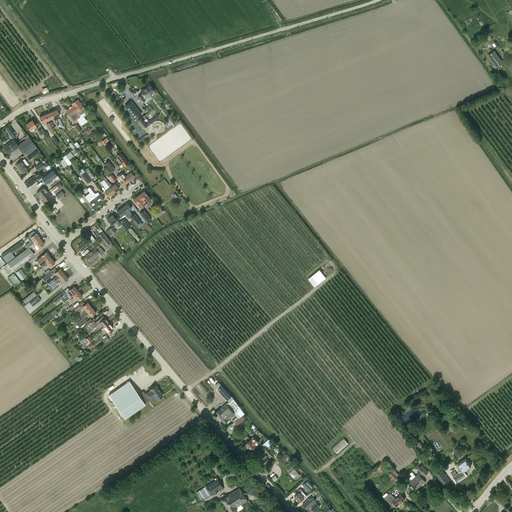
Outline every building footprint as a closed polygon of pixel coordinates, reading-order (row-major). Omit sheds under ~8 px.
[(503,63),(494,51),(488,55),(497,67),(503,63)] [(141,92),(143,94),(141,96),(141,95),(138,97),(142,102),(145,100),(144,99),(154,91),(149,84),(145,88),(141,92)] [(76,112),(83,120),(85,119),(83,117),(87,113),(86,111),(83,107),(78,100),(72,104),(73,106),(77,111),(76,112)] [(135,119),(141,114),(131,102),(126,106),(135,119)] [(79,123),(83,120),(76,112),(77,111),(73,106),(66,111),(70,117),(71,116),(75,123),(78,121),(79,123)] [(57,109),(51,112),(53,118),(59,115),(62,114),(60,110),(58,111),(57,109)] [(148,124),(159,117),(153,109),(143,116),(148,124)] [(51,112),(45,114),(48,120),(53,118),(51,112)] [(48,120),(45,114),(39,117),(42,122),(48,120)] [(137,120),(143,128),(147,126),(141,118),(137,120)] [(38,128),(36,126),(32,120),(26,124),(30,130),(34,128),(35,130),(38,128)] [(76,124),(73,127),(78,133),(81,131),(76,124)] [(10,140),(16,136),(9,126),(4,130),(10,140)] [(24,156),(27,155),(37,148),(28,135),(24,137),(26,139),(18,145),(19,146),(18,147),(24,156)] [(148,139),(145,136),(138,141),(141,144),(148,139)] [(14,140),(4,147),(8,154),(18,147),(19,146),(18,145),(14,140)] [(35,149),(26,156),(29,160),(38,153),(35,149)] [(71,152),(63,156),(69,165),(71,162),(69,159),(74,155),(71,152)] [(128,163),(121,153),(117,155),(125,166),(128,163)] [(45,166),(43,163),(46,161),(45,159),(42,161),(42,162),(35,167),(38,172),(45,166)] [(22,160),(16,165),(23,174),(29,169),(22,160)] [(105,164),(111,172),(115,169),(109,161),(105,164)] [(122,170),(129,180),(135,176),(131,171),(130,172),(126,167),(122,170)] [(88,168),(84,171),(85,172),(91,180),(92,179),(92,178),(95,176),(90,170),(89,170),(88,168)] [(124,184),(129,180),(121,170),(121,169),(118,171),(120,173),(117,175),(124,184)] [(46,184),(57,175),(53,170),(42,179),(46,184)] [(33,176),(33,177),(27,181),(30,185),(37,181),(37,180),(42,176),(39,172),(33,176)] [(85,172),(82,175),(81,175),(87,183),(92,180),(91,180),(85,172)] [(104,186),(106,188),(103,190),(104,192),(108,197),(114,192),(110,188),(108,185),(104,180),(102,181),(101,182),(104,186)] [(114,192),(119,188),(115,183),(110,188),(114,192)] [(44,187),(36,193),(40,198),(48,192),(44,187)] [(87,189),(89,193),(98,204),(103,200),(100,195),(97,197),(92,191),(89,187),(87,189)] [(65,194),(62,190),(56,195),(59,199),(65,194)] [(144,191),(138,195),(142,200),(146,205),(148,207),(151,204),(150,202),(152,201),(144,191)] [(48,192),(40,198),(43,202),(51,196),(49,193),(48,192)] [(80,196),(78,197),(82,203),(87,199),(93,208),(98,204),(89,193),(85,196),(82,192),(79,195),(80,196)] [(138,195),(133,199),(137,204),(142,200),(138,195)] [(122,207),(126,212),(132,208),(128,203),(122,207)] [(128,219),(130,217),(128,214),(126,212),(122,207),(117,211),(121,216),(124,214),(128,219)] [(157,217),(163,212),(160,208),(153,213),(157,217)] [(145,211),(141,213),(149,223),(152,220),(145,211)] [(134,214),(132,215),(132,216),(130,217),(136,225),(140,221),(134,214)] [(111,224),(113,222),(115,224),(118,227),(120,225),(118,222),(116,220),(114,216),(113,215),(111,216),(107,219),(111,224)] [(130,227),(125,219),(121,222),(127,230),(130,227)] [(98,235),(102,241),(107,237),(100,227),(96,229),(99,234),(98,235)] [(112,227),(106,231),(110,236),(116,232),(112,227)] [(130,228),(128,230),(132,237),(136,235),(130,228)] [(25,246),(27,248),(32,245),(40,239),(36,233),(35,234),(33,231),(29,235),(30,236),(27,238),(30,242),(25,246)] [(92,236),(78,247),(81,251),(87,246),(90,249),(94,246),(92,244),(95,242),(94,241),(96,240),(92,236)] [(107,237),(102,241),(107,246),(111,242),(107,237)] [(39,248),(44,244),(40,239),(35,243),(37,246),(39,248)] [(12,253),(22,246),(19,243),(1,255),(7,263),(15,257),(12,253)] [(27,248),(15,257),(7,263),(12,270),(13,270),(14,272),(29,261),(28,259),(34,255),(31,251),(35,248),(34,247),(32,245),(27,248)] [(97,247),(95,248),(85,256),(90,261),(99,253),(100,251),(100,249),(99,247),(97,247)] [(51,257),(46,252),(36,260),(41,265),(51,257)] [(39,270),(47,263),(50,266),(55,263),(50,258),(41,265),(37,268),(39,270)] [(12,271),(7,264),(0,269),(5,276),(12,271)] [(46,283),(49,286),(64,274),(59,269),(57,271),(54,268),(50,271),(46,274),(42,278),(45,282),(53,274),(55,272),(57,275),(52,279),(52,278),(46,283)] [(21,280),(26,277),(20,269),(15,272),(21,280)] [(319,269),(307,277),(314,286),(326,277),(319,269)] [(18,285),(21,282),(13,273),(9,277),(14,284),(12,285),(14,288),(18,285)] [(51,289),(57,285),(56,284),(61,280),(63,283),(68,279),(64,274),(49,286),(51,289)] [(63,297),(60,299),(64,303),(73,295),(78,291),(74,286),(67,292),(65,290),(60,294),(63,297)] [(82,296),(78,291),(73,295),(78,300),(82,296)] [(56,303),(60,299),(63,297),(60,294),(53,300),(56,303)] [(29,303),(32,307),(41,300),(38,296),(29,303)] [(74,309),(80,317),(91,307),(87,302),(82,306),(83,306),(81,307),(79,305),(74,309)] [(81,320),(76,323),(79,328),(84,323),(86,326),(92,321),(90,319),(87,322),(85,319),(86,316),(89,313),(91,316),(96,313),(91,307),(80,317),(82,319),(81,320)] [(48,313),(41,319),(45,324),(52,318),(48,313)] [(100,323),(104,327),(109,323),(103,316),(97,321),(99,324),(100,323)] [(98,327),(93,321),(89,324),(94,330),(98,327)] [(104,327),(107,331),(106,332),(109,335),(112,332),(110,330),(113,328),(109,323),(104,327)] [(90,339),(89,337),(86,339),(84,337),(79,341),(83,345),(90,339)] [(80,350),(89,343),(92,341),(90,339),(83,345),(79,348),(80,350)] [(106,390),(108,394),(125,382),(123,379),(106,390)] [(163,396),(156,385),(150,389),(151,391),(147,393),(145,395),(146,397),(142,399),(129,381),(109,395),(125,418),(145,404),(149,401),(149,400),(150,399),(154,396),(157,400),(163,396)] [(241,409),(235,401),(228,393),(222,386),(218,382),(215,386),(224,396),(229,402),(227,404),(216,413),(224,423),(236,414),(238,416),(232,421),(233,422),(244,414),(241,409)] [(239,427),(247,421),(243,416),(235,422),(239,427)] [(252,440),(251,439),(246,444),(252,450),(256,445),(259,443),(258,441),(254,438),(252,440)] [(338,454),(349,444),(344,438),(332,448),(338,454)] [(264,463),(272,456),(266,451),(264,453),(259,458),(261,460),(264,463)] [(457,466),(461,472),(454,477),(457,481),(465,476),(463,472),(471,466),(466,458),(457,464),(458,466),(457,466)] [(428,472),(422,465),(418,468),(421,472),(419,474),(418,473),(415,476),(414,474),(410,478),(411,480),(410,481),(416,488),(425,481),(421,476),(423,474),(424,476),(428,472)] [(293,468),(289,471),(295,478),(299,475),(296,471),(293,468)] [(389,475),(395,481),(398,478),(397,477),(399,475),(394,470),(389,475)] [(441,472),(436,475),(444,486),(449,481),(444,475),(444,476),(441,472)] [(314,487),(307,480),(306,478),(301,482),(309,491),(314,487)] [(218,479),(207,486),(197,492),(202,501),(212,495),(223,488),(218,479)] [(252,497),(258,496),(258,489),(252,487),(248,492),(252,497)] [(239,488),(222,499),(230,511),(233,511),(237,510),(236,508),(247,500),(239,488)] [(303,491),(300,488),(298,491),(298,492),(294,496),(300,502),(304,498),(300,493),(303,491)] [(397,506),(405,499),(400,494),(395,498),(390,493),(385,498),(392,506),(394,503),(397,506)] [(310,506),(312,508),(311,508),(315,511),(320,507),(316,503),(315,502),(316,501),(311,497),(303,504),(307,509),(310,506)]
